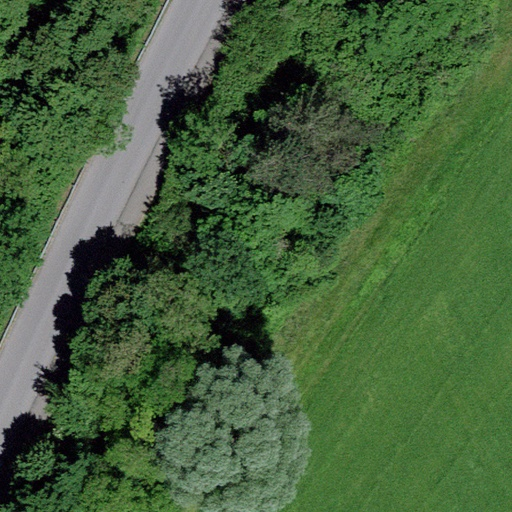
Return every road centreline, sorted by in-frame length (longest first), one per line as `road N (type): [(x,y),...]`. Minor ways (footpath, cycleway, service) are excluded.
road 1 (track): [(511,61),(225,511)]
road 2 (unclassified): [(0,422),(192,0)]
